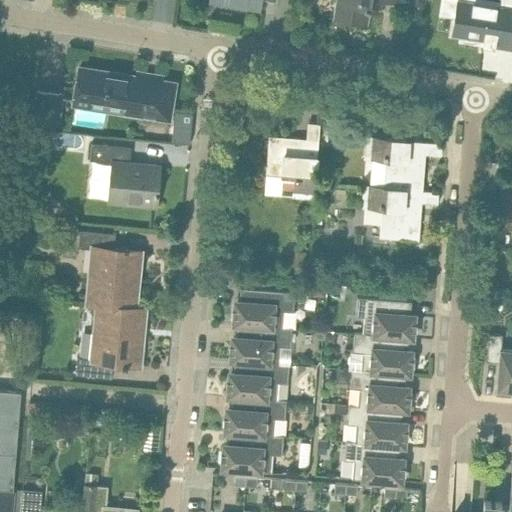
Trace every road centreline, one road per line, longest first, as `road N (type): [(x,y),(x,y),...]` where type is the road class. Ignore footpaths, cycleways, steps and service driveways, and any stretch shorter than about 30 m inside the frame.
road 1 (residential): [(171,511),(219,50)]
road 2 (residential): [(449,408),(475,93)]
road 3 (residential): [(475,93),(219,50)]
road 4 (residential): [(219,50),(0,13)]
